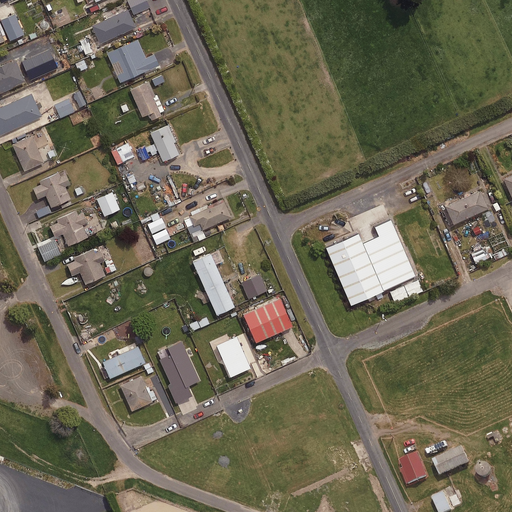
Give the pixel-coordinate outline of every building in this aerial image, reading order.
[(149,7),(146,0),(127,0),(133,14),(149,7)] [(111,41),(139,29),(128,5),(93,21),(98,31),(103,29),(108,39),(110,39),(111,41)] [(0,19),(6,33),(9,40),(23,34),(14,13),(0,19)] [(92,51),(87,38),(80,40),(85,54),(92,51)] [(144,57),(137,39),(106,52),(119,81),(157,65),(153,53),(144,57)] [(0,91),(24,81),(15,59),(0,65),(0,91)] [(87,67),(83,59),(75,63),(79,71),(87,67)] [(54,74),(52,68),(47,70),(46,67),(36,70),(37,74),(30,76),(32,82),(54,74)] [(159,76),(153,78),(157,88),(163,86),(159,76)] [(160,112),(164,110),(156,94),(154,95),(147,80),(129,89),(142,116),(147,114),(150,120),(161,115),(160,112)] [(86,103),(80,90),(72,94),(78,107),(86,103)] [(0,134),(41,116),(30,93),(0,107),(0,134)] [(74,110),(68,97),(52,104),(59,118),(74,110)] [(57,118),(53,110),(42,116),(45,123),(57,118)] [(162,162),(179,153),(174,142),(176,141),(168,121),(147,130),(150,137),(147,136),(144,138),(143,141),(144,145),(137,148),(142,159),(157,152),(162,162)] [(40,155),(31,135),(11,144),(23,170),(55,156),(52,149),(40,155)] [(59,176),(58,172),(39,180),(40,184),(32,187),(37,198),(45,194),(50,206),(69,198),(64,186),(70,183),(65,173),(59,176)] [(511,172),(502,177),(511,198),(511,172)] [(83,184),(73,188),(76,196),(86,191),(83,184)] [(490,205),(484,191),(480,193),(478,189),(443,205),(447,213),(444,214),(448,224),(490,205)] [(113,194),(111,190),(95,197),(103,215),(119,208),(115,200),(118,199),(115,193),(113,194)] [(230,217),(223,200),(189,215),(193,224),(199,222),(202,229),(230,217)] [(47,204),(35,210),(39,218),(51,212),(47,204)] [(67,245),(87,236),(82,224),(87,222),(82,210),(75,213),(73,209),(55,217),(57,222),(48,226),(53,237),(62,233),(67,245)] [(152,221),(147,224),(152,233),(167,225),(164,219),(163,220),(158,211),(151,215),(154,220),(152,221)] [(147,224),(152,221),(149,216),(140,220),(143,226),(147,224)] [(186,227),(181,216),(172,219),(176,231),(186,227)] [(362,221),(329,235),(354,294),(387,280),(362,221)] [(479,223),(470,227),(474,235),(482,231),(479,223)] [(156,245),(169,238),(168,236),(171,234),(167,227),(151,235),(156,245)] [(432,243),(437,257),(443,255),(432,227),(426,229),(432,243)] [(426,229),(420,232),(425,245),(432,243),(426,229)] [(240,294),(216,241),(197,249),(221,303),(240,294)] [(492,253),(488,244),(470,252),(475,263),(493,255),(492,253)] [(94,252),(92,248),(72,257),(74,260),(66,264),(71,275),(79,271),(84,283),(104,274),(98,261),(104,259),(99,250),(94,252)] [(493,255),(495,260),(507,254),(504,248),(492,253),(493,255)] [(112,263),(103,267),(106,274),(115,270),(112,263)] [(418,278),(388,291),(390,296),(376,302),(379,309),(423,290),(418,278)] [(285,286),(247,302),(260,332),(298,316),(285,286)] [(197,320),(199,327),(209,323),(206,316),(197,320)] [(249,367),(236,336),(216,345),(229,376),(249,367)] [(197,381),(182,340),(156,350),(175,401),(190,396),(186,385),(197,381)] [(136,348),(129,351),(132,359),(140,355),(136,348)] [(145,387),(140,375),(119,384),(131,410),(156,399),(152,390),(150,391),(148,386),(145,387)] [(504,439),(500,430),(497,432),(496,429),(486,434),(489,439),(494,437),(497,443),(504,439)] [(469,462),(462,447),(433,460),(440,475),(469,462)] [(426,476),(417,452),(399,459),(402,466),(399,467),(406,484),(426,476)] [(446,511),(451,510),(443,491),(432,496),(438,511),(446,511)] [(461,504),(457,493),(449,497),(452,507),(461,504)]
